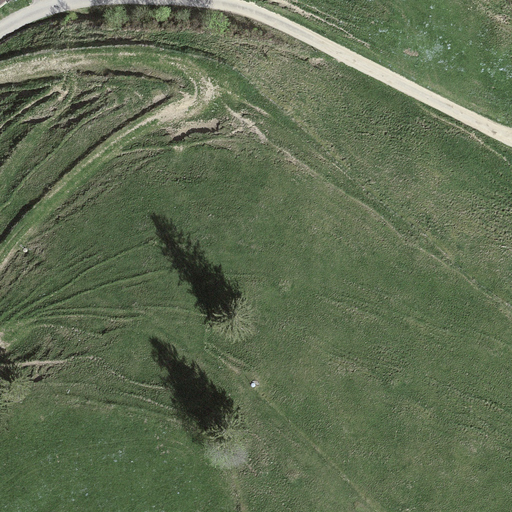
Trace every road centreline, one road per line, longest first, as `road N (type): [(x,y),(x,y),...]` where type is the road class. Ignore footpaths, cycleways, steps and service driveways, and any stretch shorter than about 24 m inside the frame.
road 1 (track): [(0,76),(143,59),(185,69),(201,90),(109,147),(0,261)]
road 2 (track): [(202,0),(282,23),(511,138)]
